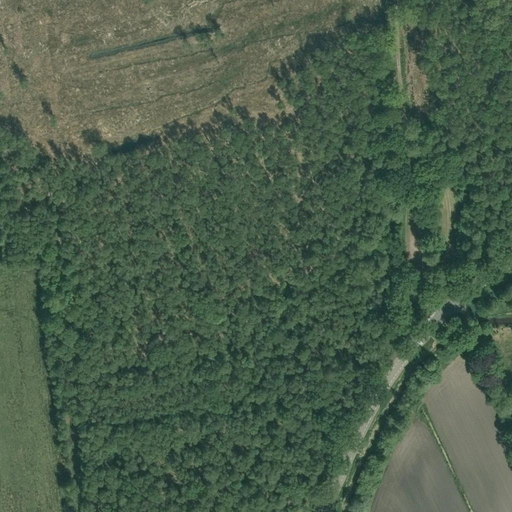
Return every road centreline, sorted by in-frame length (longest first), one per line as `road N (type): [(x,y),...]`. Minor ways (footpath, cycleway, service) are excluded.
road 1 (tertiary): [(325,511),(395,369),(454,302),(511,261)]
road 2 (track): [(438,317),(420,293),(411,199)]
